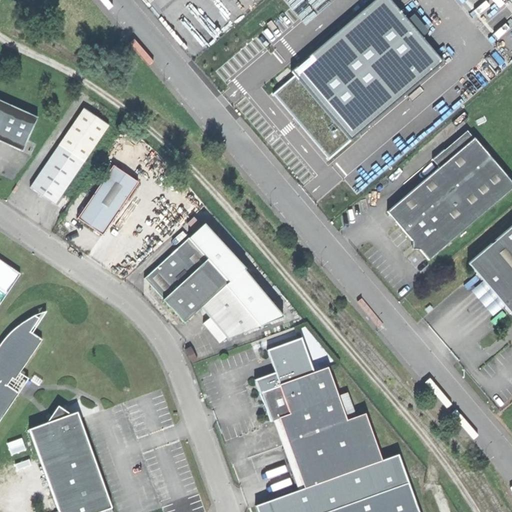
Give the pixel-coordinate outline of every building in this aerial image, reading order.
[(378,0),(295,72),(297,74),(273,95),(298,123),(329,159),(445,58),(394,0),(378,0)] [(197,59),(202,66),(207,63),(201,56),(197,59)] [(37,117),(0,100),(0,140),(22,150),(37,117)] [(55,204),(84,160),(108,124),(83,107),(59,144),(30,187),(42,195),(55,204)] [(467,129),(443,149),(450,156),(473,137),(467,129)] [(409,236),(428,259),(511,188),(511,182),(473,137),(450,156),(439,166),(387,210),(409,236)] [(432,158),(439,166),(450,156),(443,149),(432,158)] [(90,226),(103,234),(138,182),(113,165),(77,217),(90,226)] [(185,226),(193,235),(200,229),(192,220),(185,226)] [(511,224),(467,262),(501,302),(511,314),(511,224)] [(193,235),(144,279),(164,302),(184,324),(210,301),(218,311),(239,335),(282,319),(242,272),(244,270),(204,225),(200,229),(193,235)] [(0,303),(21,273),(0,258),(0,303)] [(212,316),(232,337),(239,335),(218,311),(212,316)] [(0,419),(18,392),(7,385),(12,378),(15,380),(42,339),(30,331),(39,318),(34,315),(19,321),(0,335),(0,419)] [(280,386),(261,392),(271,420),(279,417),(290,447),(304,487),(255,505),(257,511),(418,511),(397,453),(381,460),(364,412),(355,416),(346,419),(338,395),(329,371),(327,367),(313,372),(301,337),(267,349),(280,386)] [(335,369),(329,371),(338,395),(343,393),(335,369)] [(347,392),(343,393),(338,395),(346,419),(355,416),(347,392)] [(47,422),(29,428),(59,511),(97,511),(112,507),(93,455),(77,411),(69,414),(58,407),(47,422)]
